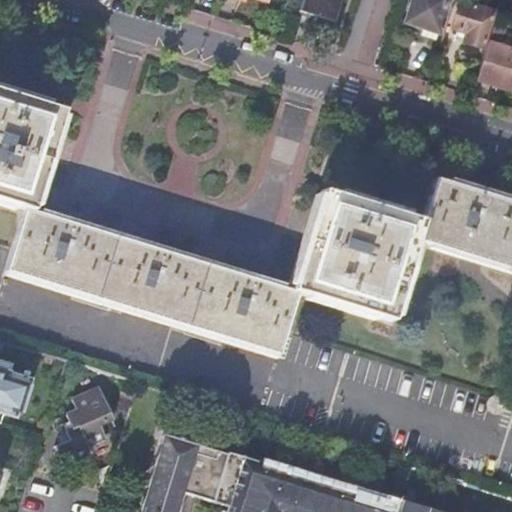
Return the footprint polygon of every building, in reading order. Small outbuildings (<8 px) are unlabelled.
[(338,0),(301,0),(298,12),(332,22),(338,0)] [(412,0),(405,23),(421,27),(420,30),(437,35),(444,12),(443,12),(446,0),(412,0)] [(458,4),(450,28),(465,33),(462,42),(481,48),(491,13),(473,7),(472,8),(458,4)] [(511,50),(488,43),(476,81),(511,91),(511,50)] [(0,200),(27,209),(15,248),(8,271),(280,357),(288,331),(299,293),(394,322),(420,241),(511,269),(511,201),(440,179),(426,222),(325,190),(293,290),(33,211),(64,111),(0,91),(0,200)] [(12,366),(0,362),(0,406),(8,409),(24,414),(34,380),(10,373),(12,366)] [(71,440),(58,447),(65,465),(93,453),(90,446),(108,438),(101,423),(115,417),(101,385),(73,398),(77,408),(67,413),(73,426),(67,430),(71,440)] [(210,502),(226,451),(164,432),(139,511),(177,511),(185,488),(199,492),(197,498),(210,502)] [(424,511),(406,506),(256,461),(257,458),(228,449),(228,452),(226,451),(210,502),(212,502),(214,495),(229,499),(224,511),(424,511)] [(406,506),(424,511),(425,506),(407,501),(406,506)]
